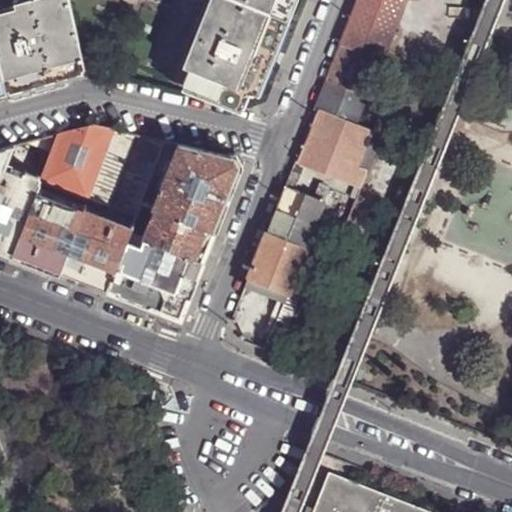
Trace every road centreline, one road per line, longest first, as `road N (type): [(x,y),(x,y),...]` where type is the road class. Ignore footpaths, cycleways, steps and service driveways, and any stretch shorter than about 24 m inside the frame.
road 1 (residential): [(200,368),(230,396),(419,466),(511,487)]
road 2 (residential): [(511,478),(274,380),(236,367),(200,368)]
road 3 (residential): [(0,112),(87,90),(277,139)]
road 4 (residential): [(188,364),(277,139)]
road 5 (residential): [(0,290),(188,364)]
road 6 (residential): [(277,139),(335,0)]
